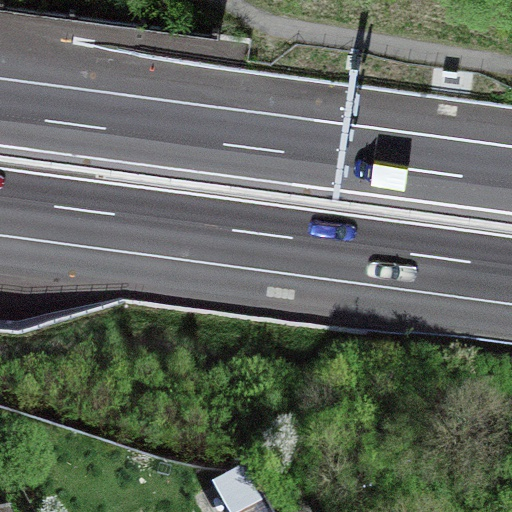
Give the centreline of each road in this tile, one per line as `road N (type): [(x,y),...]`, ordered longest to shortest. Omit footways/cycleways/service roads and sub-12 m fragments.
road 1 (motorway): [(511,183),(0,114)]
road 2 (motorway): [(0,199),(511,267)]
